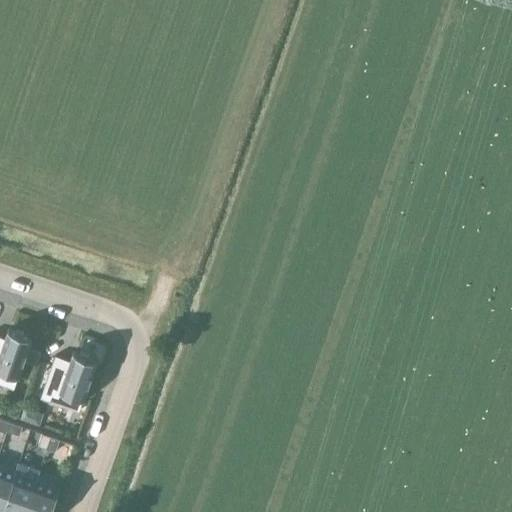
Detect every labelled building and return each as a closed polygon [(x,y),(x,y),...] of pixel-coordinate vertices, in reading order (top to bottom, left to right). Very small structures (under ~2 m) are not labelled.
[(0,383),(14,388),(32,336),(9,328),(0,353),(0,383)] [(41,397),(79,411),(97,359),(74,351),(64,377),(50,372),(41,397)] [(0,418),(0,427),(7,430),(10,422),(0,418)] [(10,422),(7,430),(20,435),(23,426),(10,422)] [(47,448),(51,436),(43,433),(38,445),(47,448)] [(60,439),(51,436),(47,448),(56,451),(60,439)] [(18,462),(15,471),(16,472),(2,510),(7,511),(24,511),(36,479),(37,479),(40,470),(39,470),(19,463),(18,462)] [(0,509),(2,510),(16,472),(15,471),(0,466),(0,509)] [(36,479),(24,511),(51,511),(60,487),(59,487),(37,479),(36,479)]
